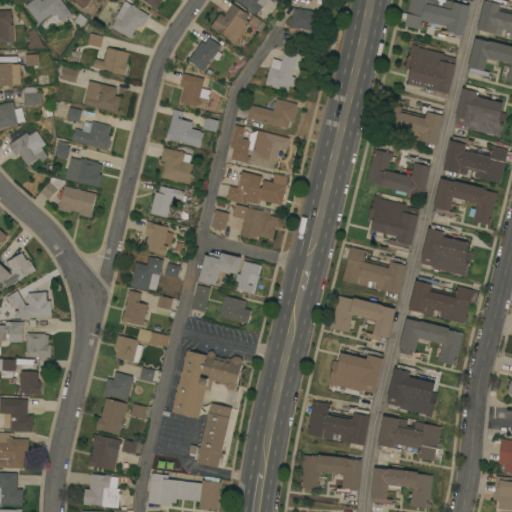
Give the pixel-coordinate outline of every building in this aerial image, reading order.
[(63,21),(57,13),(54,15),(52,12),(39,22),(25,4),(30,0),(62,0),(72,14),(63,21)] [(72,0),(84,8),(89,0),(72,0)] [(111,25),(115,18),(114,17),(123,0),(125,0),(132,4),(133,3),(135,4),(134,5),(149,14),(142,25),(138,23),(130,37),(111,25)] [(161,0),(155,8),(151,5),(144,0),(161,0)] [(272,0),(274,1),(268,10),(262,5),(257,14),(249,8),(250,7),(239,0),(272,0)] [(462,33),(460,33),(459,37),(447,34),(446,36),(437,34),(437,32),(440,32),(441,28),(446,29),(447,25),(428,20),(427,25),(422,24),(421,28),(404,24),(409,0),(453,0),(469,4),(462,33)] [(482,0),(505,0),(505,4),(500,3),(498,9),(511,12),(511,37),(508,36),(510,30),(502,28),(500,34),(476,28),(482,0)] [(220,12),(224,15),(233,2),(244,11),(245,10),(248,12),(250,10),(254,13),(253,13),(261,19),(256,27),(249,22),(245,27),(246,28),(236,42),(218,29),(217,30),(211,25),(220,12)] [(294,6),(317,10),(314,29),(291,25),(294,6)] [(0,9),(10,8),(11,16),(12,16),(12,19),(11,19),(11,23),(12,23),(13,40),(0,40),(0,9)] [(28,31),(34,27),(45,46),(28,47),(28,44),(31,37),(28,31)] [(103,35),(100,46),(87,43),(90,31),(103,35)] [(190,60),(203,41),(206,44),(210,38),(222,46),(218,51),(223,54),(219,60),(214,57),(204,71),(190,60)] [(476,38),(490,42),(490,41),(511,46),(511,82),(506,81),(508,74),(509,74),(511,63),(488,57),(485,71),(490,73),(489,77),(469,72),(471,68),(468,67),(476,38)] [(419,47),(418,48),(444,54),(444,56),(456,59),(455,64),(457,65),(450,94),(448,94),(446,98),(427,93),(428,89),(408,84),(410,80),(409,79),(411,70),(405,68),(407,59),(409,59),(412,45),(419,47)] [(96,59),(105,61),(107,52),(106,52),(107,49),(108,49),(108,47),(129,52),(127,63),(129,63),(126,76),(121,75),(121,73),(105,69),(105,70),(94,67),(96,59)] [(271,67),(274,59),(283,61),(286,50),(306,56),(302,70),(295,68),(293,77),(297,78),(294,87),(291,86),(289,92),(266,85),(271,67)] [(26,55),(39,54),(39,66),(26,66),(26,55)] [(21,84),(0,84),(0,63),(13,63),(13,64),(21,64),(21,84)] [(64,70),(62,70),(63,67),(65,67),(65,66),(80,70),(77,83),(62,79),(64,70)] [(184,73),(199,77),(199,76),(203,77),(203,78),(205,79),(203,88),(212,91),(209,101),(205,100),(203,108),(181,103),(185,87),(180,86),(184,73)] [(118,88),(116,96),(122,97),(118,113),(84,104),(90,81),(118,88)] [(463,88),(465,89),(466,84),(486,89),(485,94),(479,93),(478,97),(504,103),(502,112),(507,114),(505,122),(503,122),(502,126),(504,126),(503,131),(502,131),(500,138),(494,136),(495,135),(469,128),(469,127),(456,124),(457,118),(456,118),(463,88)] [(24,93),(25,93),(25,87),(37,87),(37,92),(42,93),(42,103),(38,103),(38,105),(25,105),(24,93)] [(299,104),(294,122),(291,122),(289,128),(248,118),(251,105),(274,111),(277,99),(299,104)] [(437,145),(412,139),(414,133),(407,131),(405,137),(385,132),(393,99),(405,102),(404,105),(403,104),(401,110),(426,116),(427,112),(422,111),(423,106),(443,111),(442,116),(444,116),(437,145)] [(26,121),(19,123),(19,124),(0,129),(0,104),(13,101),(13,102),(14,102),(16,109),(22,108),(26,121)] [(80,122),(67,119),(70,107),(83,110),(80,122)] [(184,112),(182,119),(193,122),(192,125),(193,125),(193,129),(202,131),(201,132),(204,133),(201,147),(187,144),(188,143),(171,139),(171,140),(167,139),(170,128),(175,110),(184,112)] [(206,118),(219,121),(217,132),(204,129),(206,118)] [(111,126),(109,135),(112,136),(109,150),(73,140),(76,129),(83,131),(86,121),(93,123),(93,122),(111,126)] [(290,139),(287,151),(280,149),(275,170),(232,159),(234,149),(230,148),(236,126),(245,128),(242,139),(249,140),(251,133),(258,131),(290,139)] [(47,144),(42,147),(49,157),(43,162),(40,158),(29,166),(20,153),(17,155),(9,145),(13,142),(13,143),(17,140),(16,139),(25,132),(26,133),(27,133),(29,136),(37,131),(47,144)] [(450,140),(452,141),(453,137),(466,140),(466,138),(468,138),(468,140),(473,141),(472,146),(467,145),(466,149),(477,152),(478,147),(483,149),(482,153),(490,155),(492,151),(490,150),(491,146),(508,150),(505,163),(506,163),(500,184),(495,183),(495,182),(485,180),(475,178),(476,172),(469,170),(467,176),(457,174),(458,173),(443,169),(450,140)] [(68,159),(67,158),(67,160),(64,159),(64,158),(55,155),(59,141),(69,143),(69,146),(71,147),(68,159)] [(158,176),(164,148),(181,152),(181,151),(184,152),(183,152),(186,153),(186,154),(190,155),(188,163),(194,164),(191,174),(193,174),(191,184),(158,176)] [(424,196),(411,193),(411,194),(381,187),(382,185),(367,181),(374,154),(372,154),(374,149),(394,154),(392,161),(391,160),(388,171),(412,177),(415,163),(410,162),(411,157),(431,162),(430,167),(431,167),(424,196)] [(100,187),(66,179),(72,158),(81,160),(82,158),(99,162),(99,164),(102,165),(100,174),(103,175),(100,187)] [(263,177),(260,188),(262,188),(264,180),(273,183),(275,174),(288,177),(286,186),(287,186),(282,205),(260,200),(258,204),(249,202),(249,205),(227,199),(230,186),(238,188),(239,182),(238,182),(239,174),(241,175),(242,172),(263,177)] [(50,200),(41,192),(50,182),(52,177),(67,181),(50,200)] [(491,221),(493,222),(492,225),(481,223),(480,224),(478,223),(478,222),(472,221),(472,218),(469,217),(472,208),(476,209),(477,203),(453,198),(450,211),(456,213),(454,217),(449,216),(449,218),(446,218),(447,216),(435,213),(436,208),(434,208),(441,178),(450,181),(450,180),(484,188),(483,190),(498,193),(491,221)] [(93,212),(92,218),(80,215),(81,212),(72,210),(72,212),(59,209),(60,204),(61,204),(64,191),(62,191),(63,189),(65,189),(65,186),(78,189),(78,188),(81,189),(80,190),(97,194),(93,212)] [(183,200),(175,198),(175,200),(174,200),(174,202),(172,202),(168,217),(151,213),(156,192),(160,193),(161,186),(174,189),(175,189),(185,191),(183,200)] [(381,197),(381,199),(407,205),(406,207),(419,210),(418,216),(419,216),(412,245),(410,245),(409,249),(389,244),(390,240),(396,241),(397,237),(371,231),(374,221),(368,219),(375,196),(381,197)] [(273,240),(257,236),(256,239),(241,235),(245,219),(233,216),(236,204),(249,207),(249,205),(271,210),(270,215),(271,216),(272,211),(276,212),(274,217),(279,218),(273,240)] [(226,230),(212,227),(212,226),(210,226),(213,212),(215,212),(216,210),(230,214),(226,230)] [(165,242),(165,245),(169,246),(166,256),(160,255),(160,254),(145,250),(149,235),(145,234),(148,221),(153,223),(164,226),(164,224),(167,225),(166,227),(169,227),(168,233),(172,234),(173,236),(172,239),(171,241),(170,243),(165,242)] [(471,262),(469,262),(466,277),(460,276),(460,277),(451,275),(452,273),(434,268),(435,267),(422,264),(423,258),(422,258),(429,228),(431,229),(432,224),(451,229),(450,234),(445,232),(444,237),(469,243),(467,252),(473,253),(471,262)] [(0,228),(8,236),(3,242),(2,241),(0,243),(0,228)] [(400,295),(376,289),(378,283),(370,281),(368,287),(343,281),(351,247),(368,251),(367,258),(365,258),(365,260),(390,266),(391,262),(386,260),(387,256),(392,257),(392,255),(395,256),(394,258),(406,261),(405,265),(407,266),(400,295)] [(242,258),(238,274),(231,272),(231,274),(221,272),(219,281),(217,281),(216,285),(199,281),(206,255),(209,256),(210,252),(221,255),(222,253),(242,258)] [(0,263),(9,272),(12,270),(11,267),(10,268),(8,265),(9,265),(8,262),(23,253),(27,261),(29,259),(30,262),(31,261),(37,270),(32,273),(32,272),(8,287),(4,280),(0,283),(0,263)] [(136,262),(148,265),(150,256),(163,260),(162,260),(164,261),(157,291),(149,289),(148,290),(131,286),(136,262)] [(165,275),(169,259),(182,263),(178,278),(165,275)] [(262,266),(255,294),(237,290),(239,282),(236,281),(238,274),(241,275),(244,261),(262,266)] [(475,290),(473,297),(472,297),(470,303),(469,304),(471,305),(469,314),(467,313),(466,316),(468,317),(467,322),(465,321),(465,324),(441,318),(442,312),(435,310),(433,316),(423,314),(424,313),(409,310),(416,281),(418,281),(419,277),(431,280),(432,278),(434,278),(442,280),(441,282),(439,281),(438,286),(432,285),(431,289),(455,295),(457,286),(475,290)] [(205,312),(192,309),(198,285),(211,288),(205,312)] [(148,308),(149,308),(148,311),(147,311),(145,321),(149,322),(147,327),(126,322),(123,322),(125,311),(126,311),(128,300),(127,300),(129,290),(142,293),(140,303),(149,305),(148,308)] [(16,318),(15,310),(13,311),(6,297),(19,291),(24,302),(24,305),(29,305),(28,293),(47,292),(48,305),(52,304),(52,315),(16,318)] [(160,296),(174,299),(171,310),(158,307),(160,296)] [(245,309),(252,310),(251,315),(252,316),(251,319),(250,319),(248,324),(237,321),(237,320),(220,316),(225,296),(247,301),(245,309)] [(389,338),(387,338),(386,342),(367,337),(368,333),(373,334),(376,321),(353,315),(350,325),(351,326),(350,332),(331,328),(339,296),(353,300),(354,298),(383,305),(383,306),(396,309),(389,338)] [(457,362),(458,362),(457,366),(437,361),(439,354),(440,355),(443,344),(419,338),(416,352),(421,353),(420,358),(401,353),(402,348),(400,348),(407,318),(421,322),(421,321),(450,328),(449,330),(464,334),(457,362)] [(23,342),(10,342),(10,338),(7,338),(7,341),(0,341),(0,325),(6,325),(6,322),(10,322),(23,322),(23,342)] [(121,336),(137,340),(140,329),(165,335),(162,346),(149,343),(149,344),(139,341),(139,342),(140,342),(139,345),(143,346),(139,363),(134,361),(134,362),(116,357),(121,336)] [(27,339),(26,339),(26,336),(27,336),(27,333),(46,334),(46,335),(49,335),(49,345),(52,345),(52,357),(27,357),(27,339)] [(377,388),(376,388),(375,393),(361,390),(361,392),(335,385),(335,386),(329,385),(332,371),(331,370),(334,361),(339,362),(341,353),(367,359),(368,355),(363,354),(364,349),(383,354),(382,358),(384,359),(377,388)] [(199,419),(172,412),(175,403),(174,403),(174,400),(175,401),(177,395),(176,394),(176,392),(177,392),(179,387),(178,386),(178,384),(179,384),(181,376),(180,376),(181,372),(182,372),(185,360),(184,359),(185,356),(186,356),(187,351),(207,356),(208,353),(211,351),(214,351),(215,354),(215,356),(227,359),(227,358),(232,359),(232,358),(236,356),(241,358),(243,361),(236,388),(233,391),(228,390),(226,386),(226,385),(221,384),(221,382),(213,381),(211,391),(206,390),(199,419)] [(16,360),(16,371),(2,371),(3,359),(16,360)] [(437,402),(435,402),(434,406),(436,407),(435,411),(434,411),(432,418),(426,416),(426,415),(400,409),(401,407),(388,404),(389,398),(388,398),(395,369),(397,369),(398,364),(418,369),(416,374),(411,372),(410,377),(435,383),(433,392),(439,394),(437,402)] [(143,368),(156,371),(153,382),(140,379),(143,368)] [(21,378),(20,378),(20,375),(21,375),(21,371),(39,372),(39,381),(41,381),(41,383),(42,383),(42,394),(36,394),(37,394),(21,393),(21,378)] [(104,393),(108,378),(114,380),(116,372),(134,376),(133,379),(134,380),(133,382),(128,399),(104,393)] [(0,398),(27,399),(27,400),(29,400),(28,415),(34,416),(33,431),(11,430),(11,426),(5,426),(5,414),(0,414),(0,398)] [(125,418),(124,417),(120,435),(102,430),(102,431),(96,430),(99,417),(101,418),(106,398),(128,404),(125,418)] [(365,446),(341,441),(342,435),(334,433),(333,440),(309,435),(309,433),(308,433),(311,415),(313,416),(313,414),(312,414),(313,408),(312,408),(313,401),(331,404),(331,407),(330,407),(328,413),(353,417),(354,413),(349,412),(350,408),(370,411),(369,416),(371,416),(365,446)] [(222,453),(224,454),(223,459),(221,458),(219,468),(198,463),(200,453),(198,453),(199,448),(201,448),(212,403),(233,408),(222,453)] [(144,418),(131,415),(134,404),(147,407),(144,418)] [(383,416),(408,420),(407,427),(415,428),(416,422),(425,424),(441,427),(438,448),(439,449),(438,455),(436,454),(435,461),(418,458),(418,454),(420,454),(420,449),(395,444),(394,448),(402,450),(401,452),(399,452),(399,454),(379,450),(380,446),(378,445),(383,416)] [(0,433),(6,433),(6,437),(13,438),(29,439),(29,452),(27,452),(27,459),(24,458),(24,468),(0,467),(0,433)] [(122,441),(121,442),(123,442),(122,444),(121,444),(114,471),(93,466),(93,467),(88,466),(91,455),(92,455),(94,445),(92,444),(95,434),(122,441)] [(505,465),(499,464),(501,439),(506,439),(506,440),(511,440),(511,472),(504,472),(505,465)] [(125,440),(138,443),(135,454),(122,451),(125,440)] [(359,490),(357,490),(357,495),(337,493),(337,488),(343,488),(344,474),(320,472),(318,490),(300,488),(304,455),(318,457),(319,455),(348,458),(348,459),(362,460),(359,490)] [(430,504),(431,504),(430,508),(410,506),(411,499),(412,499),(413,488),(389,485),(387,499),(393,500),(392,505),(373,502),(373,498),(371,497),(375,468),(388,470),(388,468),(418,472),(418,474),(433,476),(430,504)] [(0,473),(17,473),(17,474),(18,474),(18,475),(19,475),(19,484),(18,484),(18,489),(24,489),(23,505),(1,504),(1,503),(0,503),(0,473)] [(169,475),(168,479),(179,481),(177,503),(171,502),(171,504),(166,503),(166,505),(149,503),(152,473),(169,475)] [(85,489),(91,489),(92,474),(106,476),(106,475),(111,475),(111,478),(118,478),(117,489),(121,489),(119,508),(103,506),(92,504),(92,505),(84,504),(85,489)] [(200,508),(200,502),(178,499),(180,481),(202,484),(203,480),(205,481),(205,477),(220,478),(219,482),(221,483),(218,510),(200,508)] [(496,477),(511,477),(511,510),(500,509),(500,501),(494,500),(496,477)]
